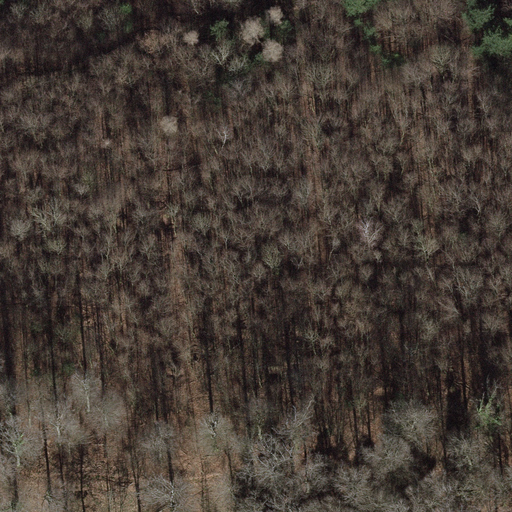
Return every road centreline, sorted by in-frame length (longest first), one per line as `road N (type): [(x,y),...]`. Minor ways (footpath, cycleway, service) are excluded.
road 1 (track): [(511,508),(302,503),(0,462)]
road 2 (track): [(0,102),(221,21),(370,0)]
